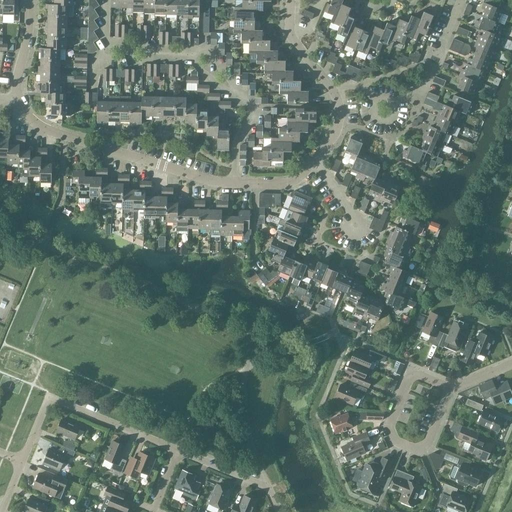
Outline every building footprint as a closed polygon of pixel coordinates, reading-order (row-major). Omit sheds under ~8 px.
[(3,0),(3,9),(3,15),(14,16),(14,0),(3,0)] [(99,6),(95,0),(89,0),(89,7),(92,7),(94,10),(99,6)] [(111,0),(111,8),(122,8),(122,0),(111,0)] [(122,0),(122,8),(133,9),(133,0),(122,0)] [(133,0),(133,9),(133,12),(144,13),(144,0),(133,0)] [(144,0),(144,9),(144,13),(144,15),(155,15),(155,0),(144,0)] [(166,0),(155,0),(155,15),(166,16),(166,0)] [(166,0),(166,16),(177,16),(177,0),(166,0)] [(177,0),(177,16),(184,16),(184,19),(188,19),(188,16),(188,0),(177,0)] [(200,16),(200,6),(199,0),(188,0),(188,16),(188,19),(193,19),(193,16),(200,16)] [(250,2),(250,0),(242,0),(243,1),(242,8),(242,11),(255,12),(262,12),(263,2),(250,2)] [(327,4),(324,11),(334,15),(337,16),(341,5),(343,0),(332,0),(330,5),(327,4)] [(494,0),(485,0),(484,3),(498,8),(501,2),(494,0)] [(484,10),(481,16),(497,22),(501,14),(504,15),(506,12),(498,8),(484,3),(483,2),(481,9),(484,10)] [(307,4),(304,10),(315,14),(317,8),(307,4)] [(48,9),(48,16),(67,17),(73,17),(74,6),(52,5),(46,5),(46,9),(48,9)] [(351,9),(341,5),(337,16),(334,15),(331,23),(334,24),(340,26),(343,28),(348,16),(351,9)] [(99,17),(94,10),(92,7),(89,7),(89,17),(91,17),(94,21),(99,17)] [(235,8),(235,11),(234,20),(234,21),(254,21),(255,12),(242,11),(242,8),(235,8)] [(301,15),(312,19),(314,14),(303,10),(301,15)] [(416,32),(419,33),(428,37),(431,29),(429,28),(433,16),(424,12),(421,20),(416,32)] [(67,27),(67,17),(48,16),(48,23),(46,23),(45,27),(67,27)] [(357,19),(348,16),(343,28),(340,26),(337,34),(340,35),(346,38),(349,39),(354,27),(357,19)] [(407,37),(413,39),(416,41),(419,33),(416,32),(421,20),(411,16),(408,23),(403,35),(407,37)] [(496,35),(498,32),(494,31),(497,22),(481,16),(479,21),(476,20),(473,26),(484,31),(484,30),(496,36),(496,35)] [(99,28),(94,21),(91,17),(89,17),(88,28),(91,28),(94,32),(99,28)] [(400,43),(404,44),(407,37),(403,35),(408,23),(400,19),(397,27),(392,39),(395,40),(400,43)] [(234,28),(229,28),(228,34),(234,34),(242,34),(242,30),(254,31),(254,21),(234,21),(234,28)] [(392,48),(395,40),(392,39),(397,27),(387,23),(384,31),(379,43),(383,44),(388,46),(392,48)] [(128,29),(128,26),(122,26),(122,38),(128,39),(133,39),(133,30),(128,29)] [(47,31),(47,38),(67,38),(67,27),(45,27),(45,31),(47,31)] [(133,39),(138,39),(144,39),(144,27),(138,27),(138,30),(133,30),(133,39)] [(363,30),(354,27),(349,39),(346,38),(343,45),(346,46),(355,50),(356,50),(364,31),(363,30)] [(384,31),(375,27),(372,34),(367,46),(371,48),(376,50),(380,52),(383,44),(379,43),(384,31)] [(469,32),(458,27),(456,33),(467,38),(469,32)] [(99,40),(94,32),(91,28),(88,28),(88,39),(91,39),(93,43),(99,40)] [(250,41),(263,41),(263,31),(254,31),(242,30),(242,34),(242,40),(241,44),(249,44),(250,41)] [(323,43),(324,41),(326,36),(323,35),(323,33),(317,30),(314,40),(323,43)] [(484,31),(481,36),(479,35),(476,41),(499,51),(500,47),(496,46),(500,37),(496,35),(496,36),(484,30),(484,31)] [(372,34),(364,31),(356,50),(364,53),(368,55),(371,48),(367,46),(372,34)] [(172,33),(166,32),(165,45),(176,45),(177,37),(172,37),(172,33)] [(182,37),(177,37),(176,45),(188,45),(188,33),(182,33),(182,37)] [(188,33),(188,45),(199,46),(199,39),(193,39),(193,33),(188,33)] [(47,38),(47,45),(45,45),(45,49),(61,50),(66,50),(67,49),(67,38),(47,38)] [(98,51),(93,43),(91,39),(88,39),(88,53),(94,54),(98,51)] [(454,39),(451,44),(470,52),(471,49),(469,45),(454,39)] [(250,41),(249,44),(249,51),(249,54),(257,55),(257,51),(270,51),(271,41),(263,41),(250,41)] [(329,55),(330,52),(332,48),(329,46),(330,44),(324,41),(323,43),(319,50),(329,55)] [(476,41),(474,47),(477,48),(474,54),(490,61),(494,51),(498,53),(499,51),(476,41)] [(469,55),(470,52),(451,44),(449,50),(465,56),(469,55)] [(45,49),(39,49),(39,53),(42,53),(41,60),(61,60),(61,50),(45,49)] [(278,52),(270,51),(257,51),(257,55),(257,60),(257,64),(265,65),(265,61),(278,61),(278,52)] [(336,63),(339,59),(335,57),(336,55),(330,52),(329,55),(326,62),(335,66),(336,63)] [(411,54),(409,58),(408,60),(417,64),(421,54),(415,52),(414,55),(411,54)] [(448,62),(459,67),(463,58),(452,53),(448,62)] [(490,61),(474,54),(472,60),(469,59),(467,65),(483,72),(489,74),(491,71),(487,69),(490,61)] [(399,57),(397,62),(396,64),(405,67),(409,58),(403,56),(402,59),(399,57)] [(60,71),(61,60),(41,60),(41,67),(39,67),(39,70),(60,71)] [(386,61),(385,65),(384,68),(393,71),(397,62),(391,60),(390,62),(386,61)] [(286,61),(278,61),(265,61),(265,65),(265,71),(264,75),(272,75),(272,71),(285,72),(286,61)] [(344,78),(346,74),(340,72),(342,66),(336,63),(335,66),(332,73),(344,78)] [(374,64),(373,69),(372,71),(381,75),(385,65),(379,63),(378,66),(374,64)] [(164,65),(153,65),(153,77),(159,77),(159,73),(164,73),(164,65)] [(175,65),(164,65),(164,73),(170,73),(169,77),(175,77),(175,65)] [(467,65),(464,70),(462,69),(459,75),(482,85),(483,81),(480,80),(483,72),(467,65)] [(362,69),(361,71),(360,75),(369,79),(373,69),(367,67),(366,70),(362,69)] [(117,70),(116,69),(110,69),(109,82),(115,82),(115,77),(120,77),(121,70),(117,70)] [(352,76),(346,74),(344,78),(357,83),(361,71),(355,69),(352,76)] [(41,75),(41,81),(60,82),(60,71),(39,70),(39,75),(41,75)] [(131,82),(132,70),(126,70),(123,70),(121,70),(120,77),(126,77),(125,82),(131,82)] [(280,81),(293,82),(293,72),(285,72),(272,71),(272,75),(272,81),(272,85),(280,85),(280,81)] [(482,85),(459,75),(457,81),(460,83),(457,89),(473,95),(477,86),(481,88),(482,85)] [(446,81),(435,77),(433,82),(444,87),(446,81)] [(64,82),(60,82),(41,81),(41,89),(39,89),(38,92),(38,93),(44,93),(64,93),(64,82)] [(280,81),(280,85),(280,92),(280,95),(288,96),(288,92),(301,92),(301,82),(293,82),(280,81)] [(288,96),(288,98),(287,105),(296,105),(296,102),(308,103),(309,93),(301,92),(288,92),(288,96)] [(437,102),(439,97),(428,92),(426,98),(437,102)] [(44,93),(44,97),(46,97),(46,103),(46,104),(49,104),(65,104),(66,93),(64,93),(44,93)] [(477,105),(455,95),(452,102),(454,103),(452,108),(461,112),(468,115),(472,106),(476,108),(477,105)] [(109,97),(109,102),(109,121),(116,122),(116,124),(120,124),(120,103),(120,97),(109,97)] [(120,124),(124,124),(124,122),(131,122),(131,103),(131,97),(120,97),(120,103),(120,124)] [(142,119),(145,119),(145,117),(152,117),(153,98),(142,97),(142,103),(142,119)] [(164,98),(153,98),(152,117),(160,117),(160,119),(163,119),(164,98)] [(167,117),(174,117),(175,98),(164,98),(163,119),(167,119),(167,117)] [(187,105),(187,98),(186,98),(175,98),(174,117),(182,117),(182,119),(185,119),(186,119),(186,105),(187,105)] [(437,102),(426,98),(424,104),(439,110),(437,115),(460,125),(461,122),(457,121),(461,112),(452,108),(437,102)] [(102,121),(109,121),(109,102),(98,102),(98,105),(97,123),(102,123),(102,121)] [(142,103),(131,103),(131,122),(138,122),(138,124),(142,124),(142,119),(142,103)] [(71,116),(71,104),(65,104),(49,104),(49,108),(52,108),(52,115),(71,116)] [(185,119),(185,124),(193,124),(193,126),(197,126),(197,111),(198,111),(198,105),(197,105),(187,105),(186,105),(186,119),(185,119)] [(304,109),(296,109),(295,120),(295,123),(308,124),(316,124),(316,113),(304,112),(304,109)] [(204,130),(204,132),(207,132),(208,118),(208,112),(198,111),(197,111),(197,126),(197,129),(204,130)] [(437,123),(435,128),(451,135),(455,126),(459,128),(460,125),(437,115),(434,122),(437,123)] [(219,125),(220,118),(219,118),(208,118),(207,132),(207,136),(215,136),(215,138),(218,138),(219,138),(219,125)] [(280,132),(300,133),(308,133),(308,124),(288,123),(287,130),(280,129),(280,132)] [(9,145),(9,139),(4,139),(4,124),(0,124),(0,161),(8,162),(9,145)] [(219,138),(218,138),(218,150),(230,151),(230,130),(225,130),(225,125),(219,125),(219,138)] [(425,131),(423,137),(446,146),(447,144),(443,142),(446,134),(451,136),(451,135),(435,128),(435,129),(430,127),(428,132),(425,131)] [(300,143),(300,133),(280,132),(279,139),(271,139),(271,141),(292,142),(300,143)] [(8,166),(12,166),(12,165),(18,165),(19,136),(14,136),(14,145),(9,145),(8,162),(8,166)] [(30,158),(31,152),(30,152),(25,151),(26,137),(19,136),(18,165),(18,170),(29,171),(30,158)] [(358,154),(365,138),(364,138),(358,136),(357,139),(352,137),(345,153),(351,155),(350,159),(355,161),(357,157),(358,154)] [(423,137),(420,143),(423,144),(421,150),(426,152),(437,157),(437,156),(440,149),(441,148),(444,149),(445,152),(449,153),(450,152),(452,149),(446,146),(423,137)] [(271,141),(271,149),(271,152),(284,152),(292,153),(292,142),(271,141)] [(407,151),(405,150),(402,156),(421,164),(425,165),(426,162),(422,161),(426,152),(421,150),(410,145),(407,151)] [(29,179),(33,179),(33,177),(40,177),(41,149),(36,149),(35,158),(30,158),(29,171),(29,177),(29,179)] [(41,149),(40,177),(40,183),(52,183),(52,164),(47,163),(48,149),(41,149)] [(284,163),(284,152),(271,152),(271,149),(263,149),(263,151),(263,153),(254,153),(254,166),(264,167),(264,162),(284,163)] [(358,154),(357,157),(355,161),(351,172),(357,174),(356,178),(361,180),(371,156),(365,154),(364,157),(358,154)] [(376,162),(377,159),(371,156),(361,180),(364,181),(365,178),(374,181),(376,177),(381,164),(376,162)] [(336,159),(332,170),(337,173),(342,162),(336,159)] [(94,197),(101,198),(102,169),(97,169),(96,177),(91,177),(90,197),(90,199),(94,199),(94,197)] [(108,170),(102,169),(101,198),(101,203),(108,203),(108,206),(112,206),(112,183),(108,183),(108,170)] [(90,199),(90,197),(91,177),(85,177),(85,171),(73,171),(73,183),(73,188),(79,188),(79,197),(79,199),(90,199)] [(347,174),(342,186),(348,188),(353,176),(347,174)] [(122,209),(123,209),(124,175),(118,175),(118,184),(112,183),(112,206),(115,206),(115,204),(122,204),(122,209)] [(130,175),(124,175),(123,209),(130,209),(130,211),(134,212),(134,190),(129,190),(130,175)] [(373,200),(379,203),(388,179),(383,177),(381,179),(376,177),(374,181),(369,194),(375,197),(373,200)] [(395,182),(388,179),(379,203),(382,204),(383,200),(392,204),(396,195),(399,187),(393,184),(395,182)] [(138,210),(145,210),(146,182),(140,182),(140,190),(134,190),(134,212),(138,212),(138,210)] [(151,218),(155,219),(156,197),(151,197),(152,182),(146,182),(145,210),(144,216),(144,218),(151,218)] [(355,186),(351,197),(357,199),(361,188),(355,186)] [(404,190),(399,187),(396,195),(401,197),(404,190)] [(160,217),(167,217),(168,189),(162,188),(162,197),(156,197),(155,219),(160,219),(160,217)] [(168,189),(167,217),(166,223),(174,223),(174,226),(177,226),(178,204),(174,203),(174,189),(168,189)] [(286,201),(288,190),(280,189),(278,199),(286,201)] [(306,217),(310,208),(311,205),(305,203),(308,196),(296,191),(292,192),(290,196),(293,198),(292,201),(288,210),(293,212),(306,217)] [(232,235),(233,216),(228,216),(229,195),(223,195),(222,195),(222,202),(221,230),(221,235),(228,235),(232,235)] [(364,199),(359,210),(365,212),(369,201),(364,199)] [(178,201),(178,204),(177,226),(177,229),(177,233),(188,234),(188,229),(189,210),(183,209),(183,201),(179,201),(178,201)] [(194,210),(189,210),(188,229),(199,229),(200,202),(195,202),(194,210)] [(206,231),(210,232),(211,210),(206,210),(206,202),(200,202),(199,229),(206,230),(206,231)] [(214,232),(214,230),(221,230),(222,202),(217,202),(216,210),(211,210),(210,232),(214,232)] [(304,230),(305,229),(309,219),(309,218),(306,217),(293,212),(288,210),(284,220),(289,222),(289,223),(302,228),(302,229),(304,230)] [(238,217),(233,216),(232,235),(243,235),(244,230),(250,230),(250,211),(239,211),(238,217)] [(403,223),(400,229),(417,235),(420,226),(424,228),(425,225),(402,215),(400,222),(403,223)] [(370,228),(375,230),(379,220),(374,217),(370,228)] [(278,229),(282,231),(298,237),(302,229),(302,228),(289,223),(289,222),(284,220),(280,219),(278,224),(280,224),(278,229)] [(381,233),(385,222),(380,220),(379,220),(375,230),(381,233)] [(431,223),(429,228),(437,231),(439,226),(431,223)] [(391,231),(388,237),(411,246),(412,244),(409,242),(412,234),(417,236),(417,235),(400,229),(396,227),(394,232),(391,231)] [(294,247),(298,237),(282,231),(278,229),(273,239),(289,246),(289,245),(294,247)] [(410,249),(411,246),(388,237),(386,243),(389,244),(386,250),(409,259),(413,250),(410,249)] [(274,256),(272,260),(281,264),(284,256),(289,246),(273,239),(269,250),(275,252),(273,256),(274,256)] [(388,257),(385,263),(391,266),(401,269),(404,260),(408,262),(409,259),(386,250),(384,256),(388,257)] [(284,256),(281,264),(278,271),(271,273),(275,279),(279,275),(283,277),(288,279),(289,276),(296,261),(284,256)] [(318,264),(317,264),(309,260),(307,265),(307,266),(303,276),(312,279),(318,264)] [(296,261),(289,276),(294,278),(293,283),(298,285),(300,281),(301,281),(303,276),(307,266),(307,265),(296,261)] [(366,263),(361,261),(356,272),(361,274),(364,269),(366,263)] [(329,266),(318,262),(317,264),(318,264),(312,279),(321,283),(328,268),(329,266)] [(412,277),(413,275),(414,274),(401,269),(391,266),(389,272),(391,273),(389,278),(405,285),(409,276),(412,277)] [(267,268),(262,271),(270,282),(275,279),(271,273),(267,268)] [(328,268),(321,283),(328,286),(325,294),(329,295),(332,288),(339,273),(334,271),(328,268)] [(340,270),(339,273),(332,288),(344,293),(347,294),(354,279),(350,277),(347,276),(348,274),(340,270)] [(266,286),(270,282),(262,271),(258,275),(259,277),(266,286)] [(250,278),(248,279),(251,283),(254,280),(259,277),(258,275),(256,273),(254,275),(250,278)] [(405,285),(389,278),(387,284),(384,283),(382,289),(387,291),(404,298),(405,295),(401,294),(405,285)] [(359,284),(360,281),(354,279),(347,294),(344,301),(347,302),(346,303),(356,306),(361,296),(365,287),(359,284)] [(385,304),(401,311),(405,302),(408,303),(407,305),(414,308),(415,306),(417,303),(410,300),(404,298),(387,291),(385,297),(388,298),(387,300),(385,304)] [(292,297),(300,300),(302,295),(294,292),(292,297)] [(367,295),(366,298),(361,296),(356,306),(354,312),(352,315),(353,315),(353,316),(361,319),(357,323),(362,325),(364,320),(373,298),(367,295)] [(315,300),(309,298),(307,303),(306,306),(312,308),(315,300)] [(379,300),(373,298),(364,320),(367,321),(368,318),(378,321),(384,305),(378,303),(379,300)] [(316,312),(321,314),(325,307),(319,304),(316,312)] [(330,309),(325,307),(321,314),(327,316),(330,309)] [(438,346),(440,343),(443,333),(438,331),(443,317),(430,312),(423,332),(431,335),(428,341),(438,346)] [(403,315),(401,323),(403,323),(408,325),(411,318),(403,315)] [(440,343),(438,346),(443,347),(445,347),(445,346),(448,347),(449,348),(456,351),(458,351),(459,347),(460,347),(468,327),(454,322),(448,335),(443,333),(440,343)] [(460,361),(472,366),(477,353),(485,356),(493,338),(479,332),(475,343),(469,340),(466,348),(460,361)] [(368,355),(355,350),(350,361),(368,369),(372,360),(380,360),(384,362),(386,357),(382,355),(370,350),(368,355)] [(434,357),(429,368),(429,370),(435,372),(440,359),(434,357)] [(350,361),(346,373),(353,376),(351,381),(356,383),(368,388),(370,383),(369,381),(373,371),(368,369),(350,361)] [(479,387),(484,399),(491,396),(494,405),(511,397),(511,394),(507,383),(495,388),(492,382),(479,387)] [(357,397),(363,399),(367,389),(354,384),(352,389),(341,385),(335,397),(353,405),(357,397)] [(483,411),(478,423),(497,431),(502,418),(483,411)] [(366,420),(382,420),(385,413),(367,412),(366,420)] [(336,433),(352,427),(347,413),(331,419),(336,433)] [(73,444),(75,440),(80,428),(61,420),(56,432),(70,437),(68,442),(65,441),(63,446),(74,451),(76,445),(73,444)] [(450,430),(460,434),(459,436),(472,441),(468,451),(477,455),(476,457),(486,461),(493,444),(477,438),(479,432),(454,422),(450,430)] [(354,441),(341,447),(347,461),(365,453),(362,446),(370,442),(366,432),(352,437),(354,441)] [(110,469),(121,474),(127,461),(121,458),(126,446),(113,441),(105,459),(113,463),(110,469)] [(66,455),(73,458),(75,452),(64,447),(61,453),(50,448),(43,464),(60,471),(66,455)] [(140,452),(135,464),(129,461),(124,473),(131,476),(139,479),(142,472),(149,475),(155,459),(140,452)] [(444,457),(434,453),(429,455),(435,470),(440,468),(444,457)] [(456,478),(458,479),(457,481),(458,483),(465,486),(468,485),(468,483),(476,486),(482,472),(469,467),(471,462),(460,457),(458,462),(462,464),(456,478)] [(368,465),(367,464),(362,475),(363,476),(359,487),(374,493),(380,478),(384,480),(392,461),(383,458),(380,463),(374,460),(370,462),(368,465)] [(175,490),(197,500),(200,491),(197,490),(200,483),(194,480),(196,476),(193,474),(183,470),(175,490)] [(413,506),(421,487),(411,483),(414,477),(397,470),(390,487),(397,490),(398,489),(404,491),(400,501),(413,506)] [(64,488),(68,480),(55,475),(53,480),(39,475),(33,488),(54,497),(60,499),(64,488)] [(227,503),(226,503),(231,490),(217,484),(209,504),(224,510),(227,503)] [(445,484),(441,492),(443,493),(438,505),(446,508),(447,506),(460,511),(465,511),(470,499),(456,493),(457,489),(445,484)] [(103,504),(121,511),(127,511),(131,503),(124,500),(126,494),(120,492),(108,487),(104,496),(106,496),(103,504)] [(246,496),(244,496),(239,509),(233,506),(230,511),(251,511),(256,501),(252,499),(252,498),(252,497),(247,495),(246,495),(246,496)] [(45,511),(48,507),(51,508),(54,502),(42,497),(40,503),(29,499),(24,511),(26,511),(45,511)]
